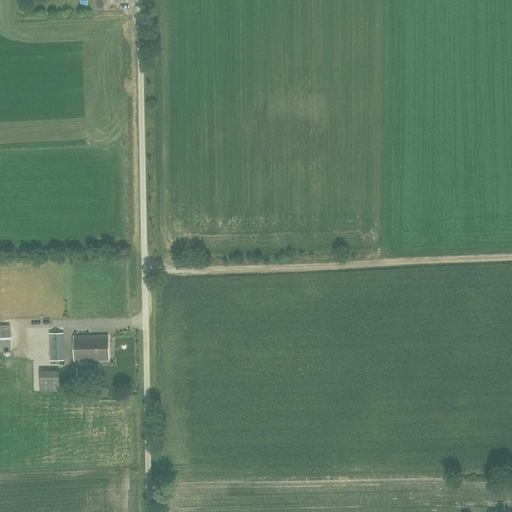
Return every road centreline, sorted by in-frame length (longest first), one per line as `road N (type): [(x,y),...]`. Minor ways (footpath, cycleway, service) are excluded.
road 1 (unclassified): [(149,511),(138,0)]
road 2 (track): [(143,269),(511,258)]
